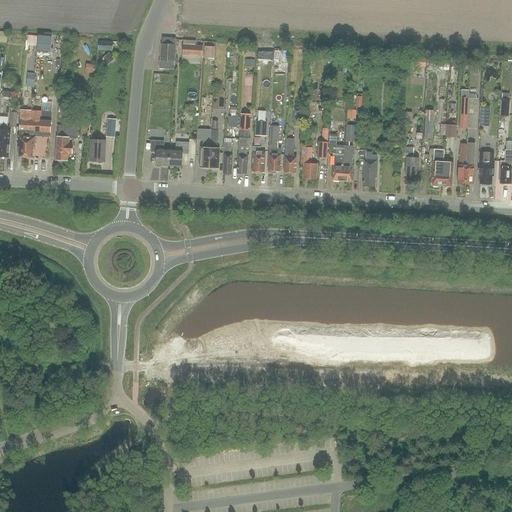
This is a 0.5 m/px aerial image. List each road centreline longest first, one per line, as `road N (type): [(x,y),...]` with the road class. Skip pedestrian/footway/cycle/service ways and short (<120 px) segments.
road 1 (residential): [(511,209),(128,189)]
road 2 (secondary): [(160,256),(299,237),(511,249)]
road 3 (unclassified): [(128,189),(139,45),(160,0)]
road 4 (residential): [(128,189),(0,180)]
road 5 (unclassified): [(0,449),(91,419),(112,400)]
